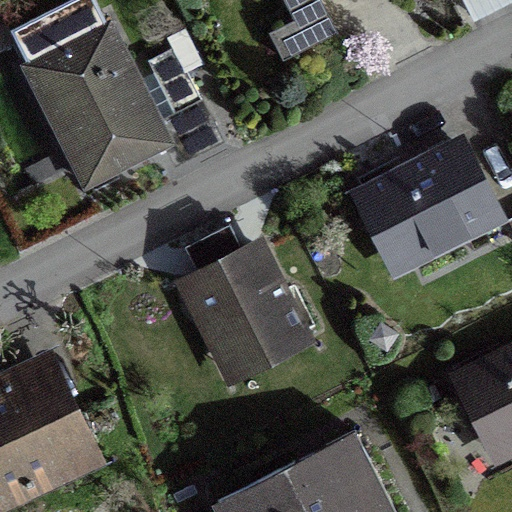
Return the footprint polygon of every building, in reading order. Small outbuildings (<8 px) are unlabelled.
[(279,0),(286,14),(259,28),(273,56),(329,29),(314,0),(279,0)] [(103,23),(20,64),(79,183),(162,141),(103,23)] [(180,42),(143,60),(178,131),(215,113),(180,42)] [(455,136),(350,188),(388,267),(494,215),(455,136)] [(257,243),(175,281),(222,382),(305,344),(257,243)] [(511,335),(448,369),(496,460),(511,451),(511,335)] [(0,500),(92,458),(41,351),(0,370),(0,500)] [(343,433),(205,503),(209,511),(383,511),(384,511),(359,466),(343,433)] [(383,452),(359,466),(384,511),(409,498),(383,452)]
